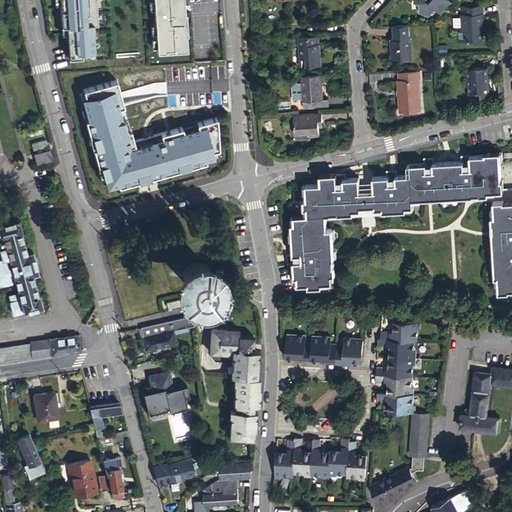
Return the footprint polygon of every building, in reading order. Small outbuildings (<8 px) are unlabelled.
[(155,0),(158,51),(187,50),(185,5),(184,0),(60,0),(62,24),(67,24),(69,53),(96,52),(94,23),(99,23),(97,0),(155,0)] [(443,14),(453,2),(451,0),(417,0),(418,4),(421,4),(430,3),(436,8),(443,14)] [(459,40),(483,38),(482,27),(481,20),(485,20),(483,2),(464,3),(464,12),(461,12),(463,28),(458,28),(459,40)] [(430,3),(421,4),(422,13),(430,15),(436,8),(430,3)] [(411,39),(410,25),(393,26),(393,40),(392,40),(394,59),(414,58),(413,38),(411,39)] [(315,48),(319,44),(318,35),(296,36),(297,46),(299,49),(300,67),(321,65),(319,52),(315,52),(315,48)] [(420,71),(397,72),(397,80),(395,80),(397,113),(421,112),(419,80),(421,80),(420,71)] [(326,80),(326,72),(305,74),(301,74),(303,99),(312,98),(323,98),(321,80),(326,80)] [(481,99),(491,97),(489,78),(486,78),(485,72),(479,72),(468,74),(469,96),(481,95),(481,99)] [(115,85),(81,94),(106,187),(141,178),(216,156),(215,119),(133,143),(115,85)] [(328,97),(323,98),(312,98),(313,106),(328,105),(328,97)] [(313,106),(312,98),(303,99),(303,106),(313,106)] [(322,111),(294,114),(295,133),(309,132),(310,135),(319,134),(319,125),(318,120),(322,120),(322,111)] [(32,143),(34,149),(48,145),(46,138),(32,143)] [(52,158),(49,149),(35,153),(37,162),(52,158)] [(497,197),(504,197),(504,194),(504,186),(502,186),(496,186),(495,173),(502,173),(501,166),(501,157),(487,158),(487,162),(479,162),(479,164),(449,165),(449,163),(413,165),(414,177),(398,177),(398,175),(391,175),(391,178),(376,178),(376,190),(377,210),(415,209),(415,208),(415,204),(422,204),(429,203),(429,193),(437,193),(437,203),(445,202),(460,202),(467,202),(467,192),(474,192),(475,201),(489,201),(489,197),(497,197)] [(363,211),(362,190),(362,179),(346,180),(346,177),(339,177),(339,175),(323,176),(323,185),(308,185),(309,194),(309,200),(305,200),(306,208),(310,208),(310,216),(306,216),(297,216),(297,224),(294,224),(294,231),(295,239),(296,284),(310,284),(310,287),(322,287),(322,283),(331,282),(333,283),(333,274),(336,274),(336,259),(325,259),(325,251),(335,251),(334,237),(334,227),(328,228),(328,212),(363,211)] [(377,210),(376,190),(362,190),(363,211),(377,210)] [(429,193),(429,203),(430,207),(437,207),(437,203),(437,193),(429,193)] [(500,298),(511,297),(511,207),(505,207),(495,208),(496,215),(496,223),(492,223),(493,238),(502,238),(503,245),(494,246),(495,283),(499,283),(500,291),(500,298)] [(205,209),(196,211),(197,217),(207,215),(205,209)] [(14,221),(13,222),(10,223),(0,225),(0,239),(0,240),(2,248),(0,248),(0,287),(12,284),(15,292),(16,298),(7,301),(6,301),(10,314),(39,306),(35,292),(33,292),(29,276),(37,273),(30,251),(23,254),(17,235),(19,235),(14,221)] [(502,238),(493,238),(489,238),(490,245),(494,246),(503,245),(502,238)] [(194,274),(195,274),(197,276),(200,277),(203,277),(205,277),(208,277),(210,276),(212,275),(214,273),(215,271),(217,268),(218,264),(218,260),(216,255),(215,254),(212,251),(210,250),(206,249),(202,249),(199,250),(197,251),(193,253),(192,255),(190,258),(190,260),(189,263),(189,265),(190,269),(191,270),(192,272),(194,274)] [(338,251),(335,251),(325,251),(325,259),(336,259),(339,259),(338,251)] [(5,295),(7,301),(16,298),(15,292),(5,295)] [(179,296),(165,300),(167,308),(181,305),(179,296)] [(383,328),(383,336),(415,338),(418,338),(419,327),(416,326),(416,319),(396,318),(395,329),(383,328)] [(138,325),(141,336),(143,336),(142,331),(170,325),(172,333),(181,332),(192,331),(193,331),(192,320),(138,325)] [(145,348),(174,341),(172,333),(170,325),(142,331),(143,336),(141,336),(145,348)] [(250,343),(254,344),(255,335),(239,334),(240,327),(229,327),(229,328),(212,327),(211,350),(234,352),(232,374),(238,374),(236,401),(238,401),(237,409),(232,408),(231,436),(253,437),(254,421),(256,421),(256,410),(254,410),(254,402),(257,403),(260,403),(260,392),(259,391),(260,376),(256,376),(257,360),(258,360),(259,349),(254,349),(250,349),(250,343)] [(52,355),(81,351),(79,335),(50,339),(52,355)] [(312,358),(313,341),(306,341),(306,335),(287,335),(286,357),(295,357),(304,358),(303,361),(312,361),(312,358)] [(337,363),(338,342),(332,342),(332,337),(313,336),(313,341),(312,358),(320,359),(329,359),(329,362),(337,363)] [(392,344),(392,353),(412,355),(413,347),(415,347),(415,338),(383,336),(380,336),(380,343),(392,344)] [(346,337),(345,342),(338,342),(337,363),(345,363),(345,360),(354,360),(363,361),(365,338),(346,337)] [(52,355),(50,339),(31,342),(31,345),(33,358),(52,355)] [(4,362),(33,358),(31,345),(2,348),(4,362)] [(414,372),(414,362),(412,361),(412,355),(392,353),(391,363),(379,362),(379,370),(414,372)] [(480,430),(498,432),(498,431),(499,421),(499,418),(486,417),(488,394),(489,394),(490,384),(511,385),(511,367),(492,365),(491,373),(475,371),(470,415),(461,414),(460,428),(478,430),(480,430)] [(166,370),(147,374),(150,389),(160,387),(160,389),(170,387),(166,370)] [(413,382),(414,372),(379,370),(378,377),(390,378),(390,389),(410,391),(411,382),(413,382)] [(167,409),(183,405),(181,395),(185,394),(183,384),(170,387),(160,389),(160,387),(150,389),(141,392),(146,412),(167,407),(167,409)] [(391,411),(411,412),(412,404),(414,404),(415,391),(410,391),(390,389),(380,389),(379,396),(392,397),(391,411)] [(60,417),(54,392),(35,396),(40,421),(49,419),(55,418),(60,417)] [(119,402),(88,407),(92,423),(95,435),(99,434),(103,433),(98,414),(121,411),(119,402)] [(431,456),(434,413),(416,412),(413,455),(416,455),(428,456),(431,456)] [(26,466),(38,462),(30,439),(29,435),(17,439),(26,466)] [(301,450),(302,437),(295,436),(295,439),(293,471),(304,472),(304,470),(311,470),(311,450),(301,450)] [(341,449),(331,449),(331,451),(330,468),(336,468),(336,471),(348,472),(349,440),(349,436),(342,436),(341,449)] [(312,438),(311,450),(311,470),(311,473),(323,473),(323,470),(330,471),(330,468),(331,451),(319,451),(320,438),(312,438)] [(293,471),(295,439),(288,439),(287,452),(278,451),(277,471),(284,471),(284,475),(293,475),(293,471)] [(355,453),(356,440),(349,440),(348,472),(348,476),(358,476),(358,474),(365,474),(366,454),(355,453)] [(416,459),(406,465),(411,474),(421,468),(421,460),(427,461),(428,456),(416,455),(416,459)] [(111,497),(123,495),(114,457),(101,460),(104,473),(106,473),(106,474),(108,483),(111,497)] [(95,492),(88,459),(66,464),(73,496),(95,492)] [(221,480),(251,476),(252,461),(229,464),(219,465),(221,480)] [(26,466),(22,467),(26,479),(44,474),(39,462),(38,462),(26,466)] [(177,464),(176,462),(152,467),(156,484),(180,478),(180,476),(177,464)] [(187,462),(177,464),(180,476),(189,473),(187,462)] [(369,484),(377,499),(397,488),(414,478),(411,474),(406,465),(405,463),(369,484)] [(11,488),(3,488),(5,502),(13,501),(11,488)] [(482,511),(481,510),(482,509),(480,508),(479,510),(471,511),(470,509),(474,507),(473,506),(475,505),(474,503),(472,505),(469,498),(471,497),(470,495),(468,496),(465,491),(468,490),(467,488),(465,489),(464,488),(462,489),(463,490),(451,496),(450,495),(449,496),(448,494),(446,495),(447,497),(442,499),(441,498),(439,499),(440,500),(432,504),(431,502),(429,503),(430,505),(429,506),(430,507),(431,507),(434,511),(482,511)] [(203,503),(204,503),(214,503),(226,502),(237,501),(236,492),(203,494),(203,498),(203,503)] [(203,511),(203,503),(203,498),(194,498),(195,511),(188,511),(203,511)] [(20,511),(20,503),(5,504),(5,511),(20,511)]
